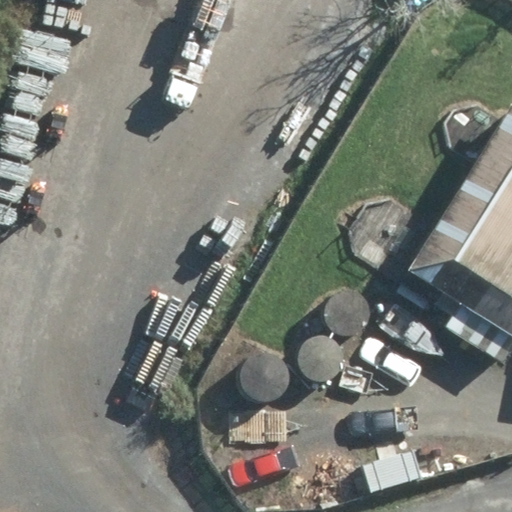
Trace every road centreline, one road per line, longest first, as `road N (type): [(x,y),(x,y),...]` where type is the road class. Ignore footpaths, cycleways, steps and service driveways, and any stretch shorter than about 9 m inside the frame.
road 1 (unknown): [(190,511),(79,453),(51,396),(57,327),(77,267),(131,171),(252,0)]
road 2 (unknown): [(511,488),(316,511)]
